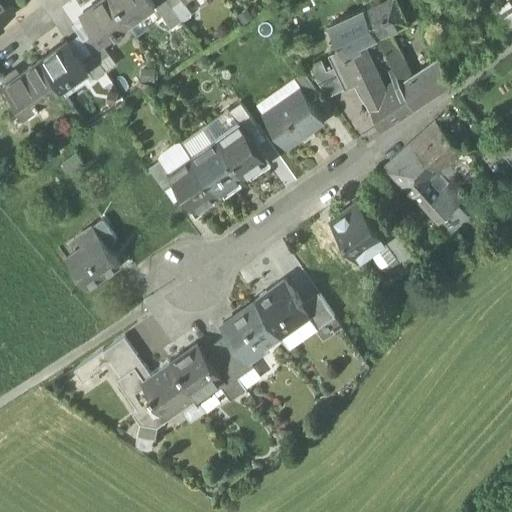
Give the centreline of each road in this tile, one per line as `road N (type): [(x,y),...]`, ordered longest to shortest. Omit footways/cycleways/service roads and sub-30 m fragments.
road 1 (residential): [(511,43),(369,161),(183,285)]
road 2 (track): [(0,405),(183,285)]
